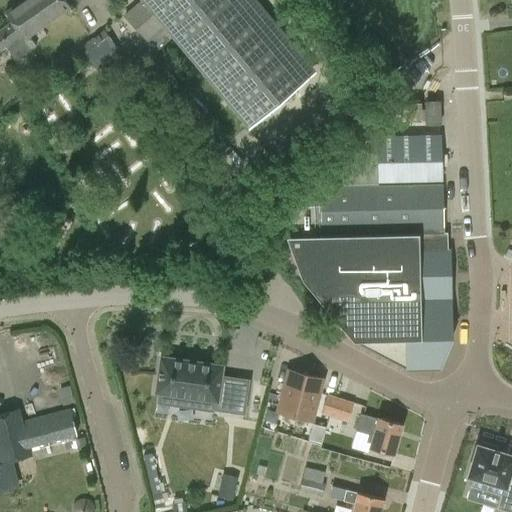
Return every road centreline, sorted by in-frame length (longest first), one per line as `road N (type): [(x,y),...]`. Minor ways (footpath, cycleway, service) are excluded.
road 1 (tertiary): [(459,394),(410,388),(243,307),(163,295),(69,297)]
road 2 (unclassified): [(459,0),(480,270),(477,351),(459,394)]
road 3 (residential): [(69,297),(122,511)]
road 4 (unknown): [(233,305),(241,414),(221,445),(162,472)]
road 5 (residential): [(421,511),(459,394)]
